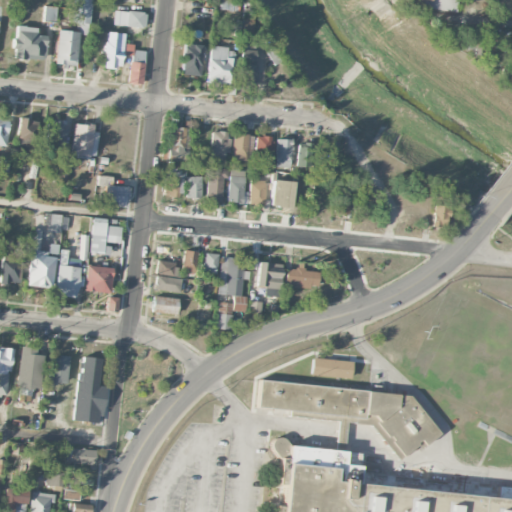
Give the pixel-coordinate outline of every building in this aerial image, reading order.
[(73,0),(71,21),(88,24),(90,0),(73,0)] [(456,0),(429,0),(429,9),(455,12),(456,0)] [(55,21),(56,7),(43,6),(43,20),(55,21)] [(145,12),(113,10),(113,25),(144,27),(145,12)] [(45,36),(36,35),(36,27),(14,26),(13,58),(44,60),(45,36)] [(75,65),(78,32),(57,30),(54,64),(75,65)] [(102,66),(120,68),(123,33),(106,32),(102,66)] [(123,55),(130,56),(126,82),(141,84),(145,51),(131,49),(132,44),(124,43),(123,55)] [(200,75),(200,44),(182,44),(181,74),(200,75)] [(209,46),(205,80),(230,84),(235,49),(209,46)] [(253,50),(241,49),(240,62),(252,63),(253,50)] [(254,85),(257,65),(242,63),(239,83),(254,85)] [(34,145),(36,119),(18,118),(16,143),(34,145)] [(45,150),(64,151),(65,120),(46,119),(45,150)] [(70,155),(93,157),(96,125),(73,123),(70,155)] [(168,127),(167,157),(185,158),(186,127),(168,127)] [(209,157),(227,158),(228,131),(210,131),(209,157)] [(230,159),(248,160),(249,135),(231,134),(230,159)] [(254,136),(253,154),(272,155),(273,137),(254,136)] [(290,139),(275,138),(274,167),(289,167),(290,139)] [(295,166),(310,167),(311,142),(296,142),(295,166)] [(333,145),(316,145),(315,172),(332,172),(333,145)] [(0,171),(8,172),(8,156),(0,155),(0,171)] [(200,176),(183,175),(183,163),(164,162),(163,196),(182,196),(182,198),(200,198),(200,176)] [(226,169),(206,168),(205,201),(221,201),(221,177),(226,177),(226,169)] [(226,202),(242,203),(243,170),(227,170),(226,202)] [(248,205),(263,205),(263,181),(256,181),(257,173),(249,173),(248,205)] [(104,186),(102,205),(126,207),(128,187),(110,185),(111,177),(98,175),(96,185),(104,186)] [(269,207),(290,207),(291,180),(270,180),(269,207)] [(348,197),(334,196),(334,213),(348,214),(348,197)] [(448,205),(432,205),(432,227),(448,227),(448,205)] [(59,232),(61,215),(46,213),(44,230),(59,232)] [(105,218),(91,218),(89,253),(109,254),(109,243),(119,244),(120,226),(105,226),(105,218)] [(196,251),(182,250),(181,273),(194,274),(196,251)] [(51,288),(54,256),(42,255),(42,253),(30,252),(27,286),(51,288)] [(77,294),(79,259),(67,258),(67,254),(58,253),(56,293),(77,294)] [(216,253),(204,253),(203,272),(215,272),(216,253)] [(217,294),(232,295),(231,311),(244,312),(245,296),(240,296),(242,279),(247,279),(248,271),(242,271),(243,258),(220,256),(217,294)] [(0,281),(18,284),(21,263),(2,260),(0,272),(0,281)] [(176,263),(156,260),(155,274),(175,276),(176,263)] [(280,263),(257,262),(257,287),(280,288),(280,263)] [(318,271),(302,271),(303,263),(296,263),(296,268),(285,268),(284,286),(317,287),(318,271)] [(110,292),(111,267),(85,266),(84,291),(110,292)] [(180,278),(155,275),(154,289),(179,292),(180,278)] [(150,311),(178,315),(181,299),(152,295),(150,311)] [(105,310),(116,311),(117,297),(106,296),(105,310)] [(231,313),(215,312),(214,329),(230,329),(231,313)] [(41,355),(34,354),(35,347),(19,346),(16,394),(31,395),(31,387),(39,388),(41,355)] [(0,396),(7,396),(9,348),(0,347),(0,396)] [(48,355),(47,382),(66,383),(67,356),(48,355)] [(104,386),(97,386),(99,358),(79,356),(74,421),(101,423),(104,386)] [(310,374),(349,379),(351,362),(312,357),(310,374)] [(437,433),(407,396),(258,380),(256,405),(289,408),(289,414),(337,419),(334,451),(288,446),(283,438),(280,437),(275,437),(272,438),(270,441),(269,444),(269,447),(278,458),(275,483),(283,484),(280,506),(273,505),(272,511),(511,511),(511,488),(497,487),(495,498),(354,484),(357,453),(342,452),(345,422),(368,424),(397,459),(415,445),(420,450),(424,447),(422,445),(437,433)] [(94,449),(65,448),(64,464),(94,465),(94,449)] [(60,486),(61,472),(46,471),(45,485),(60,486)] [(1,511),(24,511),(25,489),(2,488),(1,511)] [(78,499),(78,490),(62,490),(62,499),(78,499)] [(54,494),(31,491),(28,511),(47,511),(49,502),(52,502),(54,494)] [(70,511),(87,511),(89,505),(72,503),(70,511)]
